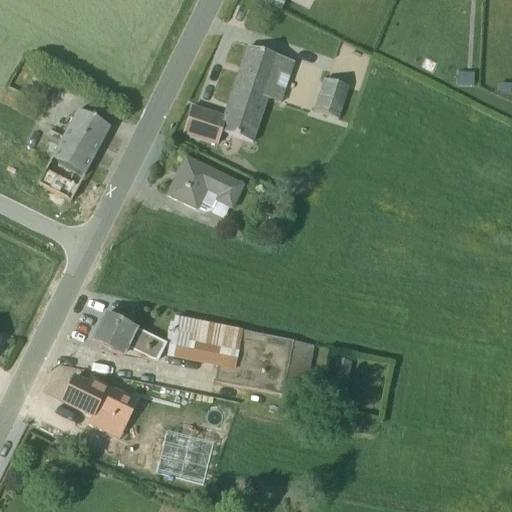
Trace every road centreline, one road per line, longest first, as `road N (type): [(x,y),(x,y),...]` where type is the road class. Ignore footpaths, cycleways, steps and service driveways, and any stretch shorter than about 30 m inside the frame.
road 1 (residential): [(212,0),(90,249)]
road 2 (residential): [(90,249),(0,430)]
